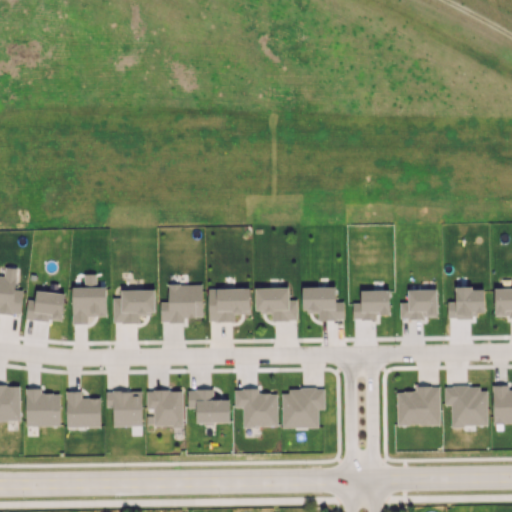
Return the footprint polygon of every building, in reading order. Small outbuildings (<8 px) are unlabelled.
[(16,267),(4,267),(4,275),(0,274),(0,313),(21,314),(22,290),(15,289),(16,267)] [(105,286),(96,286),(95,273),(83,273),(84,286),(71,287),(72,323),(87,323),(87,316),(106,315),(105,286)] [(202,283),(167,284),(167,301),(159,301),(160,322),(184,322),(184,317),(202,317),(202,283)] [(343,319),(343,301),(335,301),(335,286),(301,287),(301,312),(318,312),(318,320),(343,319)] [(249,287),(207,288),(208,321),(234,321),(234,314),(249,313),(249,287)] [(254,288),(255,312),(271,312),(271,320),(297,320),(296,299),(288,299),(288,287),(254,288)] [(484,315),(483,287),(454,287),(455,301),(447,301),(447,316),(484,315)] [(511,287),(494,288),(494,317),(511,316),(511,287)] [(64,293),(35,289),(34,300),(27,299),(25,317),(61,322),(64,293)] [(154,314),(154,289),(120,290),(120,297),(112,297),(113,323),(139,322),(138,314),(154,314)] [(389,289),(360,290),(360,302),(352,302),(352,319),(375,319),(375,314),(389,314),(389,289)] [(436,289),(407,289),(407,302),(399,302),(399,318),(437,317),(436,289)] [(511,389),(508,390),(508,384),(491,385),(492,423),(511,422),(511,389)] [(0,419),(19,420),(19,385),(0,385),(0,419)] [(439,424),(438,385),(414,386),(414,391),(396,391),(397,425),(439,424)] [(487,425),(486,386),(444,386),(444,404),(450,404),(451,426),(487,425)] [(59,392),(41,393),(41,388),(24,388),(25,426),(59,425),(59,392)] [(276,393),(258,393),(258,388),(234,388),(234,407),(242,407),(242,426),(277,426),(276,393)] [(323,388),(281,389),(281,427),(318,427),(318,409),(323,409),(323,388)] [(153,426),(182,426),(182,389),(146,390),(146,408),(153,408),(153,426)] [(228,399),(213,399),(213,389),(186,389),(187,408),(195,407),(195,423),(229,422),(228,399)] [(99,397),(82,398),(81,390),(65,390),(66,427),(100,426),(99,397)] [(113,426),(141,425),(141,391),(105,391),(105,407),(112,406),(113,426)]
